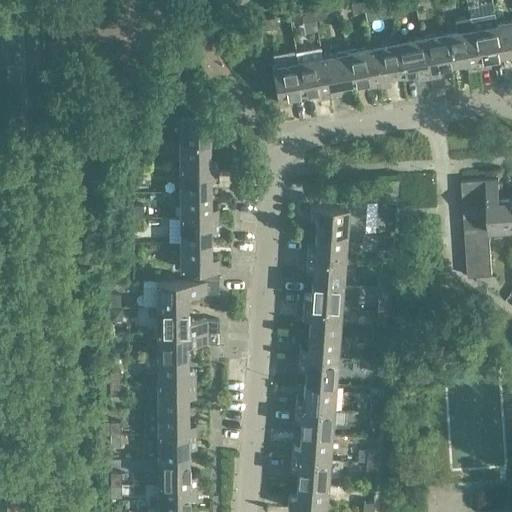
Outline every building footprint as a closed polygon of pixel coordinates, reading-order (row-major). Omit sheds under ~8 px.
[(364,9),(362,0),(355,0),(350,1),(352,11),(364,9)] [(376,7),(375,0),(362,0),(364,9),(376,7)] [(327,16),(325,6),(313,8),(315,19),(327,16)] [(315,19),(313,8),(301,10),(303,21),(315,19)] [(502,53),(496,22),(494,10),(469,15),(478,64),(490,62),(488,55),(502,53)] [(262,17),(264,28),(276,26),(275,15),(262,17)] [(478,64),(469,15),(455,18),(457,29),(446,32),(452,62),(465,59),(467,66),(478,64)] [(511,19),(496,22),(502,53),(511,50),(511,19)] [(446,32),(421,36),(428,74),(440,72),(439,64),(452,62),(446,32)] [(421,36),(396,41),(402,71),(416,69),(417,76),(428,74),(421,36)] [(396,41),(371,46),(378,83),(389,81),(388,74),(402,71),(396,41)] [(328,92),(321,55),(320,45),(295,50),(297,60),(302,90),(316,88),(317,94),(328,92)] [(371,46),(346,50),(352,81),(365,78),(367,85),(378,83),(371,46)] [(346,50),(321,55),(328,92),(340,90),(339,83),(352,81),(346,50)] [(297,60),(271,64),(278,102),(291,99),(289,93),(302,90),(297,60)] [(217,113),(179,114),(179,140),(210,140),(210,126),(217,126),(217,113)] [(142,127),(141,114),(131,114),(131,127),(142,127)] [(210,140),(179,140),(179,165),(217,165),(217,153),(210,153),(210,140)] [(142,154),(131,154),(132,165),(142,165),(142,154)] [(142,165),(132,165),(132,178),(142,178),(142,165)] [(217,165),(179,165),(179,190),(210,190),(210,177),(218,177),(217,165)] [(486,190),(487,202),(488,214),(488,226),(489,228),(511,226),(511,195),(499,196),(498,177),(486,178),(486,190)] [(486,178),(461,179),(462,191),(486,190),(486,178)] [(210,190),(179,190),(180,216),(218,215),(218,204),(211,204),(210,190)] [(486,190),(462,191),(463,203),(487,202),(486,190)] [(487,202),(463,203),(464,215),(488,214),(487,202)] [(316,216),(315,229),(346,232),(348,206),(310,203),(309,215),(316,216)] [(132,216),(142,216),(142,204),(132,204),(132,216)] [(384,221),(394,222),(395,209),(385,208),(384,221)] [(488,214),(464,215),(464,227),(488,226),(488,214)] [(218,215),(180,216),(180,241),(211,241),(211,227),(218,227),(218,215)] [(132,216),(132,228),(132,229),(142,229),(142,216),(132,216)] [(488,226),(464,227),(465,239),(489,238),(489,228),(488,226)] [(346,232),(315,229),(314,243),(307,242),(306,254),(344,257),(346,232)] [(490,250),(489,238),(465,239),(466,251),(490,250)] [(218,279),(218,267),(218,254),(211,254),(211,241),(180,241),(180,267),(194,267),(194,280),(218,279)] [(381,260),(391,260),(392,248),(382,247),(381,260)] [(491,262),(490,250),(466,251),(467,263),(491,262)] [(344,257),(306,254),(305,265),(312,266),(311,280),(342,282),(344,257)] [(380,272),(390,273),(391,260),(381,260),(380,272)] [(491,274),(491,262),(467,263),(467,275),(491,274)] [(218,292),(218,279),(194,280),(156,280),(156,306),(187,306),(187,292),(218,292)] [(342,282),(311,280),(310,293),(303,293),(302,304),(340,307),(342,282)] [(377,310),(388,311),(389,298),(378,297),(377,310)] [(340,307),(302,304),(301,316),(309,316),(307,330),(338,333),(340,307)] [(187,306),(156,306),(156,331),(219,331),(218,319),(188,319),(187,306)] [(376,322),(387,323),(388,311),(377,310),(376,322)] [(338,333),(307,330),(306,343),(299,343),(298,355),(336,358),(338,333)] [(219,331),(156,331),(157,357),(188,356),(188,343),(219,342),(219,331)] [(373,361),(384,361),(385,349),(374,348),(373,361)] [(336,358),(298,355),(298,366),(305,366),(304,381),(334,383),(336,358)] [(188,356),(157,357),(157,382),(195,382),(195,370),(188,370),(188,356)] [(372,372),(383,373),(384,361),(373,361),(372,372)] [(109,382),(119,382),(119,370),(109,370),(109,382)] [(334,383),(304,381),(303,394),(295,394),(295,405),(332,408),(334,383)] [(109,382),(109,385),(109,394),(120,394),(119,382),(109,382)] [(195,382),(157,382),(157,407),(188,407),(188,393),(195,393),(195,382)] [(370,411),(380,412),(381,399),(371,399),(370,411)] [(332,408),(295,405),(294,417),(301,417),(300,431),(330,433),(332,408)] [(188,407),(157,407),(157,433),(195,432),(195,421),(188,421),(188,407)] [(369,423),(379,424),(380,412),(370,411),(369,423)] [(120,421),(110,421),(110,433),(120,433),(120,421)] [(330,433),(300,431),(299,445),(292,444),(291,456),(328,459),(330,433)] [(195,432),(157,433),(157,458),(188,458),(188,444),(195,444),(195,432)] [(120,433),(110,433),(110,445),(120,445),(120,433)] [(366,462),(376,462),(377,450),(367,449),(366,462)] [(328,459),(291,456),(290,467),(297,468),(296,482),(326,484),(328,459)] [(188,458),(157,458),(158,483),(196,483),(196,472),(189,472),(188,458)] [(365,473),(375,474),(376,462),(366,462),(365,473)] [(120,471),(110,471),(110,484),(120,484),(120,471)] [(326,484),(296,482),(295,495),(288,494),(287,507),(324,510),(326,484)] [(196,483),(158,483),(158,509),(189,509),(189,495),(196,495),(196,483)] [(120,484),(110,484),(110,496),(120,496),(120,484)] [(372,511),(373,501),(363,500),(361,511),(372,511)]
